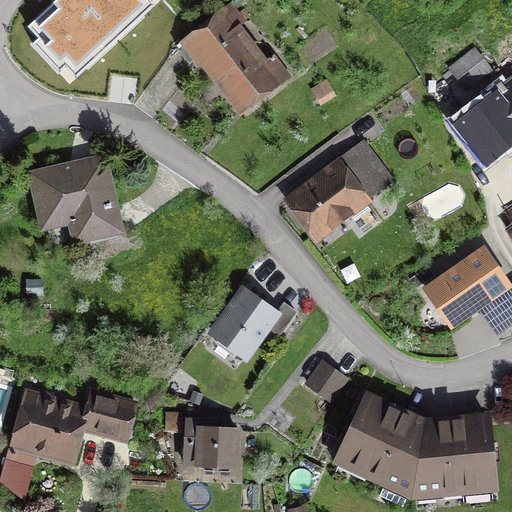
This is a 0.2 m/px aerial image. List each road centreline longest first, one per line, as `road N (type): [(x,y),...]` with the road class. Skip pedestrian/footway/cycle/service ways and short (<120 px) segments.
road 1 (residential): [(511,352),(446,375),(409,372),(371,346),(222,187),(107,121),(33,108)]
road 2 (unknown): [(341,314),(272,434)]
